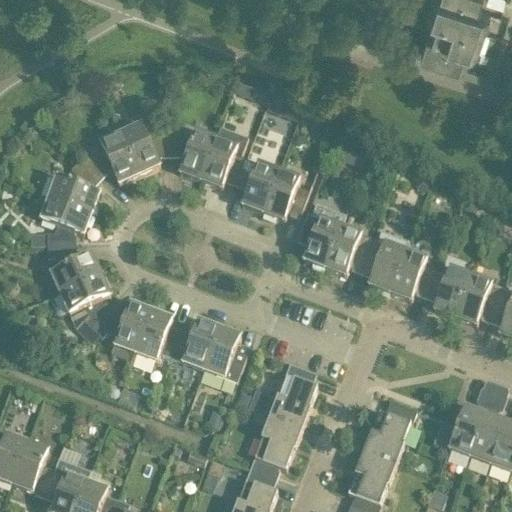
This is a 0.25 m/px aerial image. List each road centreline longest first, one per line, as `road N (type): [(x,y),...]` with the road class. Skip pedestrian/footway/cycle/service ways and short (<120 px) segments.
road 1 (residential): [(274,276),(254,320),(130,275),(119,245),(128,219),(161,206),(271,248)]
road 2 (residential): [(379,328),(303,511)]
road 3 (residential): [(511,381),(379,328)]
